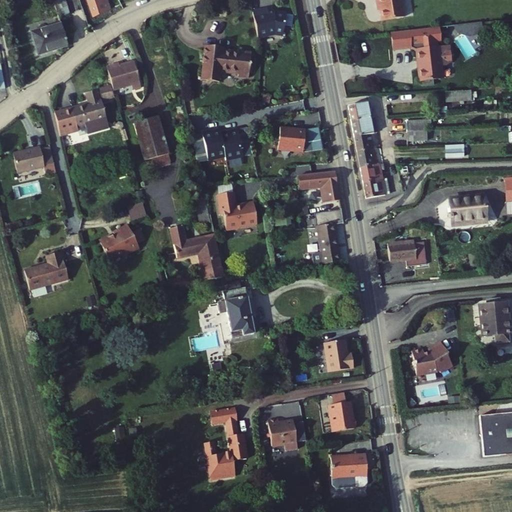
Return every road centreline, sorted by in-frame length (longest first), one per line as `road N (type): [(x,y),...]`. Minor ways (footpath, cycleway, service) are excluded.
road 1 (residential): [(178,0),(105,33),(0,115)]
road 2 (tertiary): [(305,0),(342,148)]
road 3 (tertiary): [(342,148),(318,0)]
road 4 (tertiary): [(367,293),(342,148)]
road 5 (residential): [(367,293),(511,279)]
